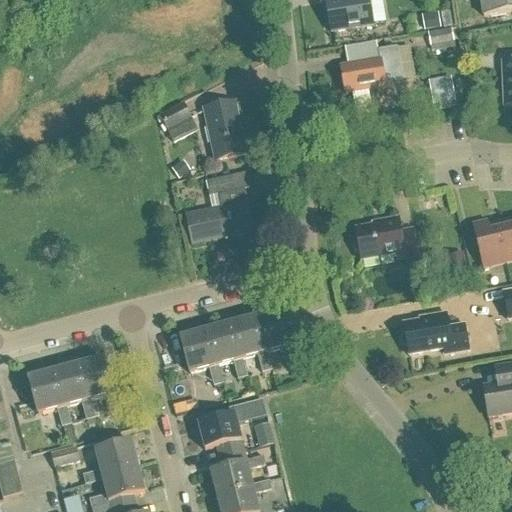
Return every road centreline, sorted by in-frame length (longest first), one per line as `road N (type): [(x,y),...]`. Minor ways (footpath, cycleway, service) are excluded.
road 1 (residential): [(454,511),(324,321),(306,267)]
road 2 (residential): [(298,180),(466,152),(511,153)]
road 3 (residential): [(182,511),(129,315)]
road 4 (residential): [(129,315),(306,267)]
road 5 (residential): [(298,180),(281,0)]
road 6 (residential): [(0,347),(129,315)]
